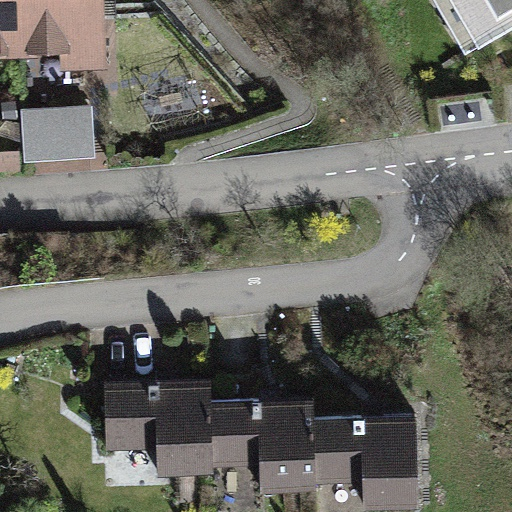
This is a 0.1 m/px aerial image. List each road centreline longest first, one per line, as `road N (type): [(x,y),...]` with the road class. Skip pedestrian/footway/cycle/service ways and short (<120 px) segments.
road 1 (residential): [(417,164),(413,239),(382,276),(0,318)]
road 2 (residential): [(417,164),(0,195)]
